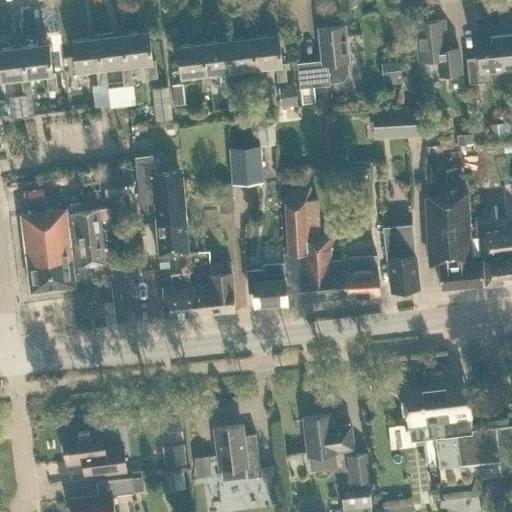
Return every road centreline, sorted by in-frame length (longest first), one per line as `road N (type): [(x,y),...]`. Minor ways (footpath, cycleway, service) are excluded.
road 1 (primary): [(470,313),(13,363)]
road 2 (residential): [(32,511),(13,363)]
